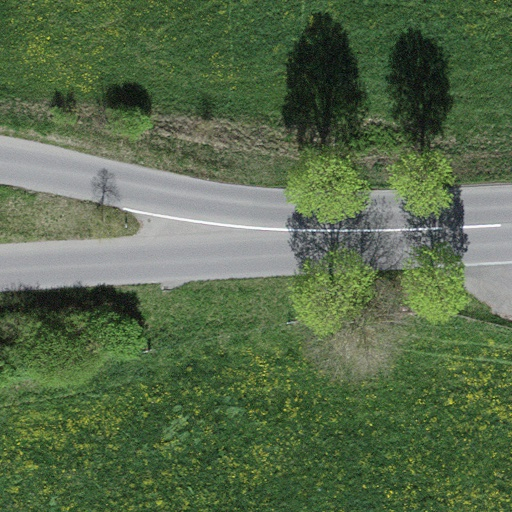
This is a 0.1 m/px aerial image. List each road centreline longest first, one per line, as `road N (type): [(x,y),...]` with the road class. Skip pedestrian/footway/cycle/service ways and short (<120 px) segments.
road 1 (primary): [(351,233),(0,162)]
road 2 (primary): [(0,268),(222,256),(351,233)]
road 3 (primary): [(351,233),(511,225)]
